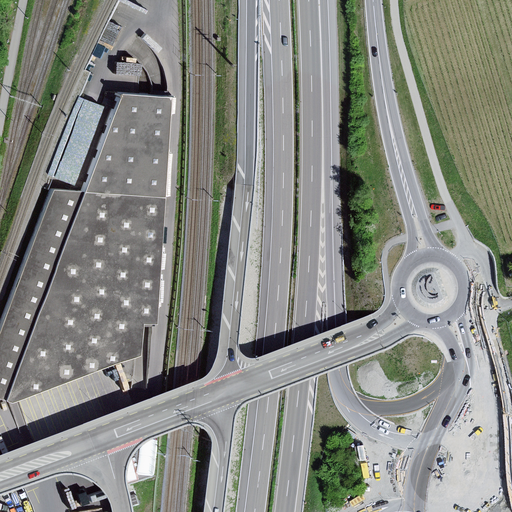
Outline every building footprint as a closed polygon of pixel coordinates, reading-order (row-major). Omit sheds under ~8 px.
[(170,6),(156,0),(119,0),(162,21),(170,6)] [(125,66),(122,89),(134,91),(137,68),(125,66)] [(146,322),(164,95),(115,91),(75,191),(49,189),(0,320),(0,399),(5,402),(131,355),(134,323),(146,322)] [(96,103),(82,104),(82,115),(97,114),(96,103)] [(137,465),(123,469),(127,484),(141,480),(137,465)]
